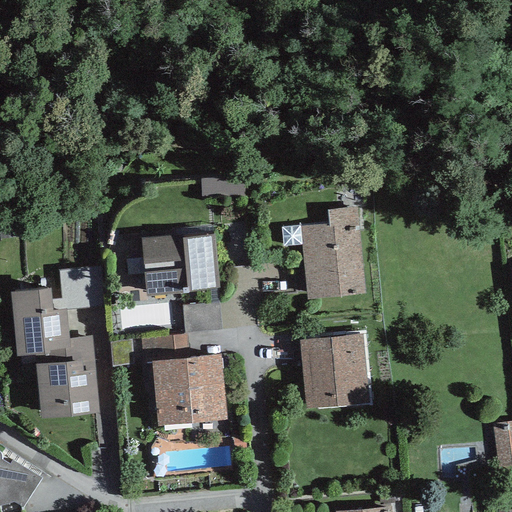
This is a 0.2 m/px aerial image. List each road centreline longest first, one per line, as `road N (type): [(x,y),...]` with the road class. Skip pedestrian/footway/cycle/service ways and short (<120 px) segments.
road 1 (residential): [(0,425),(132,511)]
road 2 (residential): [(137,511),(264,499),(265,511)]
